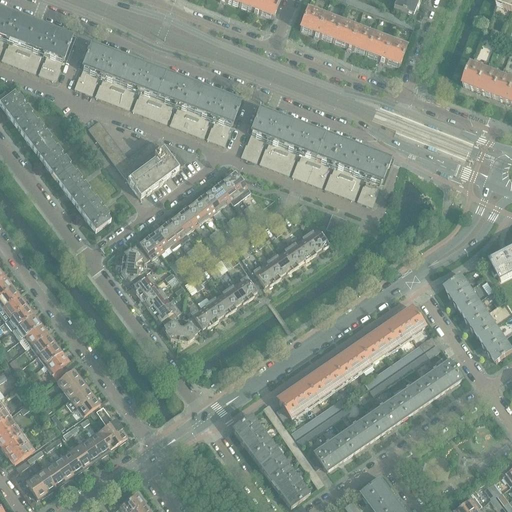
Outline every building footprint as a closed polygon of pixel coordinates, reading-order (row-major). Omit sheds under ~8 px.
[(215,0),(239,9),(242,0),(215,0)] [(280,2),(273,0),(242,0),(239,9),(273,22),(280,2)] [(364,12),(366,6),(350,0),(348,5),(364,12)] [(412,19),(419,0),(397,0),(393,11),(412,19)] [(511,0),(498,0),(496,7),(511,13),(511,0)] [(381,18),(383,13),(366,6),(364,12),(381,18)] [(7,43),(16,20),(0,13),(0,49),(1,50),(4,41),(7,43)] [(340,25),(307,13),(299,32),(333,45),(340,25)] [(397,25),(399,19),(383,13),(381,18),(397,25)] [(414,31),(416,26),(399,19),(397,25),(414,31)] [(23,58),(34,27),(16,20),(7,43),(10,44),(7,52),(12,54),(17,56),(23,58)] [(366,58),(373,38),(340,25),(333,45),(366,58)] [(45,57),(53,34),(34,27),(23,58),(28,60),(34,62),(38,64),(42,56),(45,57)] [(72,42),(53,34),(45,57),(47,58),(44,66),(49,68),(58,72),(62,63),(63,64),(69,48),(72,42)] [(406,51),(405,50),(373,38),(366,58),(399,70),(406,51)] [(101,78),(109,56),(91,49),(82,71),(83,72),(80,80),(84,82),(90,84),(95,86),(98,77),(101,78)] [(12,68),(17,56),(12,54),(10,58),(8,61),(7,66),(12,68)] [(18,70),(23,58),(17,56),(12,68),(18,70)] [(116,94),(128,63),(109,56),(101,78),(103,79),(100,88),(105,90),(110,92),(116,94)] [(23,72),(28,60),(23,58),(18,70),(23,72)] [(32,66),(34,62),(28,60),(23,72),(29,74),(30,70),(32,66)] [(138,93),(147,70),(128,63),(116,94),(121,96),(127,98),(132,100),(135,91),(138,93)] [(60,72),(58,72),(49,68),(47,72),(46,76),(44,80),(52,83),(53,83),(55,83),(56,82),(57,81),(60,72)] [(501,79),(482,72),(472,68),(467,79),(464,78),(461,86),(463,87),(462,88),(476,93),(476,94),(480,96),(480,95),(493,100),(501,79)] [(154,108),(166,77),(147,70),(138,93),(141,94),(138,102),(142,104),(148,106),(154,108)] [(176,107),(184,85),(166,77),(154,108),(159,110),(165,113),(169,114),(170,114),(173,106),(176,107)] [(511,83),(501,79),(493,100),(506,105),(505,106),(509,107),(509,106),(511,107),(511,83)] [(84,82),(80,80),(79,80),(74,91),(80,94),(84,82)] [(87,92),(88,88),(90,84),(84,82),(80,94),(85,96),(87,92)] [(203,92),(184,85),(176,107),(178,108),(175,116),(180,118),(185,120),(191,123),(203,92)] [(106,104),(110,92),(105,90),(103,94),(102,97),(100,102),(106,104)] [(111,106),(116,94),(110,92),(106,104),(111,106)] [(212,121),(221,99),(203,92),(191,123),(196,125),(202,127),(207,129),(210,120),(212,121)] [(117,108),(121,96),(116,94),(111,106),(117,108)] [(34,122),(23,107),(14,96),(7,100),(5,97),(0,99),(0,104),(1,106),(0,106),(0,108),(19,133),(34,122)] [(125,102),(127,98),(121,96),(117,108),(122,110),(124,106),(125,102)] [(240,106),(221,99),(212,121),(215,122),(212,131),(217,133),(222,135),(227,136),(230,128),(231,128),(240,106)] [(143,118),(148,106),(142,104),(141,108),(139,112),(138,116),(143,118)] [(149,120),(154,108),(148,106),(143,118),(149,120)] [(154,122),(159,110),(154,108),(149,120),(154,122)] [(163,116),(165,113),(159,110),(154,122),(160,124),(161,120),(163,116)] [(267,142),(275,120),(259,113),(250,136),(251,136),(247,148),(245,148),(241,160),(251,164),(252,160),(254,156),(255,152),(260,154),(262,150),(260,150),(264,141),(267,142)] [(180,132),(185,120),(180,118),(178,122),(177,126),(175,130),(180,132)] [(186,134),(191,123),(185,120),(180,132),(186,134)] [(278,160),(292,126),(275,120),(267,142),(270,143),(266,152),(265,152),(264,155),(269,157),(274,159),(278,160)] [(53,147),(42,132),(34,122),(19,133),(38,158),(53,147)] [(191,137),(196,125),(191,123),(186,134),(191,137)] [(87,132),(91,137),(102,129),(98,124),(87,132)] [(200,131),(202,127),(196,125),(191,137),(197,139),(199,135),(200,131)] [(299,155),(308,132),(292,126),(278,160),(283,162),(288,164),(293,166),(294,163),(293,163),(297,153),(299,155)] [(106,133),(102,129),(91,137),(94,142),(106,133)] [(311,173),(324,138),(308,132),(299,155),(302,156),(299,165),(298,164),(296,167),(301,169),(306,171),(311,173)] [(109,138),(106,133),(94,142),(98,146),(109,138)] [(218,147),(222,135),(217,133),(215,136),(214,140),(212,144),(218,147)] [(228,137),(227,136),(222,135),(218,147),(223,149),(228,137)] [(113,143),(109,138),(98,146),(101,151),(113,143)] [(329,166),(332,167),(341,145),(324,138),(311,173),(316,175),(321,177),(326,178),(327,176),(326,175),(329,166)] [(116,147),(113,143),(101,151),(105,156),(116,147)] [(150,144),(146,147),(154,159),(159,155),(150,144)] [(344,185),(357,151),(341,145),(332,167),(335,168),(331,177),(330,177),(329,180),(334,182),(339,183),(344,185)] [(72,173),(61,158),(53,147),(38,158),(57,184),(72,173)] [(120,152),(116,147),(105,156),(108,161),(120,152)] [(149,162),(154,159),(146,147),(141,151),(149,162)] [(145,166),(149,162),(141,151),(136,154),(145,166)] [(365,180),(373,157),(357,151),(344,185),(349,187),(353,189),(358,191),(359,188),(358,188),(362,178),(365,180)] [(108,161),(112,165),(123,157),(120,152),(108,161)] [(162,152),(159,155),(154,159),(149,162),(145,166),(140,169),(135,173),(127,161),(115,170),(124,181),(125,181),(127,184),(126,185),(139,202),(140,201),(152,192),(153,192),(152,191),(164,182),(165,183),(165,182),(177,173),(177,174),(178,173),(177,171),(169,161),(165,155),(162,152)] [(140,169),(145,166),(136,154),(131,158),(140,169)] [(177,171),(184,166),(176,155),(169,161),(177,171)] [(127,161),(123,157),(112,165),(115,170),(127,161)] [(269,171),(274,159),(269,157),(267,161),(266,165),(264,169),(269,171)] [(390,163),(373,157),(365,180),(368,181),(364,190),(363,189),(362,192),(367,194),(371,196),(366,208),(371,210),(376,198),(375,197),(379,185),(381,186),(390,163)] [(135,173),(140,169),(131,158),(127,161),(135,173)] [(274,172),(278,160),(274,159),(269,171),(274,172)] [(279,174),(283,162),(278,160),(274,172),(279,174)] [(287,168),(288,164),(283,162),(279,174),(284,176),(285,172),(287,168)] [(301,183),(306,171),(301,169),(300,173),(298,177),(297,181),(301,183)] [(306,185),(311,173),(306,171),(301,183),(306,185)] [(91,198),(80,183),(72,173),(57,184),(76,210),(91,198)] [(311,187),(316,175),(311,173),(306,185),(311,187)] [(250,195),(245,188),(235,174),(229,179),(230,180),(227,182),(241,202),(250,195)] [(318,185),(319,181),(321,177),(316,175),(311,187),(316,189),(318,185)] [(233,208),(241,202),(227,182),(224,185),(223,183),(217,187),(230,204),(233,208)] [(334,196),(339,183),(334,182),(332,186),(331,190),(329,194),(334,196)] [(339,197),(344,185),(339,183),(334,196),(339,197)] [(344,199),(349,187),(344,185),(339,197),(344,199)] [(221,211),(230,204),(217,187),(212,192),(213,193),(210,195),(221,211)] [(352,193),(353,189),(349,187),(344,199),(349,201),(350,197),(352,193)] [(366,208),(371,196),(367,194),(365,198),(363,202),(362,206),(366,208)] [(213,217),(221,211),(210,195),(207,198),(205,196),(200,200),(213,217)] [(110,224),(99,209),(91,198),(76,210),(95,235),(110,224)] [(204,224),(213,217),(200,200),(194,204),(195,206),(192,208),(204,224)] [(252,216),(256,213),(251,206),(247,209),(252,216)] [(303,207),(296,212),(302,222),(310,216),(303,207)] [(195,230),(204,224),(192,208),(189,211),(188,209),(183,213),(195,230)] [(249,219),(252,216),(247,209),(243,212),(249,219)] [(187,237),(195,230),(183,213),(177,218),(178,219),(175,221),(187,237)] [(299,224),(302,222),(297,215),(294,217),(299,224)] [(295,227),(299,224),(294,217),(290,220),(295,227)] [(331,217),(325,232),(340,238),(345,223),(331,217)] [(235,229),(239,226),(233,219),(230,222),(235,229)] [(171,222),(165,226),(181,247),(190,241),(187,237),(175,221),(172,224),(171,222)] [(231,232),(235,229),(230,222),(226,225),(231,232)] [(181,247),(165,226),(160,231),(161,232),(158,234),(169,250),(172,253),(181,247)] [(281,236),(284,234),(279,227),(276,229),(281,236)] [(277,239),(281,236),(276,229),(272,232),(277,239)] [(323,253),(329,249),(317,231),(308,237),(318,253),(322,251),(323,253)] [(218,242),(221,239),(216,232),(212,235),(218,242)] [(161,256),(169,250),(158,234),(154,237),(153,235),(148,239),(161,256)] [(214,245),(218,242),(212,235),(209,238),(214,245)] [(315,256),(318,253),(308,237),(299,244),(311,261),(316,257),(315,256)] [(151,263),(161,256),(148,239),(142,244),(143,245),(140,248),(141,249),(138,251),(148,263),(150,262),(151,263)] [(263,248),(267,246),(262,239),(258,241),(263,248)] [(259,251),(263,248),(258,241),(254,244),(259,251)] [(305,265),(311,261),(299,244),(290,250),(297,260),(301,266),(304,263),(305,265)] [(200,255),(204,252),(198,245),(195,248),(200,255)] [(196,258),(200,255),(195,248),(191,251),(196,258)] [(301,266),(297,260),(290,250),(281,256),(284,260),(293,273),(298,269),(297,268),(301,266)] [(144,266),(148,263),(138,251),(136,253),(135,251),(131,254),(130,253),(123,258),(122,266),(144,270),(144,266)] [(245,261),(249,258),(244,251),(240,254),(245,261)] [(511,277),(511,252),(488,265),(494,276),(497,275),(501,283),(511,277)] [(293,273),(284,260),(281,256),(272,262),(283,278),(286,276),(287,277),(293,273)] [(183,268),(186,265),(181,258),(178,261),(183,268)] [(236,267),(236,266),(231,260),(228,262),(233,269),(236,267)] [(179,271),(183,268),(178,261),(174,264),(179,271)] [(280,280),(283,278),(272,262),(263,268),(275,285),(281,281),(280,280)] [(143,273),(144,270),(122,266),(121,275),(126,282),(127,281),(130,284),(131,283),(134,286),(146,277),(143,273)] [(269,289),(275,285),(263,268),(254,274),(265,290),(268,288),(269,289)] [(218,279),(222,276),(217,269),(214,272),(218,279)] [(215,281),(218,279),(214,272),(210,274),(215,281)] [(167,284),(174,279),(171,276),(165,281),(167,284)] [(149,278),(148,279),(146,277),(134,286),(135,289),(134,290),(137,293),(135,294),(139,300),(156,287),(149,278)] [(479,303),(470,290),(462,278),(461,279),(462,279),(446,290),(445,290),(462,315),(479,303)] [(253,298),(257,296),(246,280),(236,286),(248,304),(254,300),(253,298)] [(5,281),(0,284),(0,298),(11,290),(11,289),(11,287),(8,284),(7,284),(5,281)] [(201,291),(204,289),(199,281),(196,284),(201,291)] [(197,294),(201,291),(196,284),(192,287),(197,294)] [(243,307),(248,304),(236,286),(228,292),(238,308),(242,306),(243,307)] [(147,308),(163,296),(156,287),(139,300),(143,305),(145,304),(147,308)] [(178,298),(184,293),(182,289),(175,295),(178,298)] [(0,313),(19,300),(18,299),(16,296),(16,294),(13,291),(12,291),(11,290),(0,298),(0,313)] [(235,310),(238,308),(228,292),(219,298),(230,316),(236,312),(235,310)] [(152,317),(169,305),(163,296),(147,308),(150,311),(148,312),(152,317)] [(225,320),(230,316),(219,298),(210,304),(221,320),(224,318),(225,320)] [(19,300),(0,313),(0,318),(4,316),(8,321),(25,309),(25,308),(25,306),(22,303),(21,302),(19,300)] [(169,305),(152,317),(156,323),(158,322),(161,325),(162,324),(164,327),(177,317),(180,315),(172,303),(169,305)] [(495,326),(487,314),(479,303),(462,315),(478,338),(495,326)] [(217,323),(221,320),(210,304),(201,311),(213,328),(218,324),(217,323)] [(8,321),(4,324),(12,335),(14,333),(16,332),(33,319),(29,314),(30,313),(27,310),(26,309),(25,309),(8,321)] [(425,330),(411,310),(384,329),(397,349),(425,330)] [(207,332),(213,328),(201,311),(192,317),(193,318),(190,320),(198,333),(201,331),(202,333),(206,330),(207,332)] [(182,322),(180,321),(177,317),(164,327),(166,329),(164,330),(167,334),(165,335),(170,342),(178,344),(182,322)] [(14,333),(12,335),(19,344),(23,341),(40,328),(39,327),(39,326),(37,322),(35,322),(33,319),(16,332),(14,333)] [(196,335),(198,333),(190,320),(187,323),(182,322),(178,344),(187,345),(194,341),(193,339),(197,337),(196,335)] [(511,350),(495,326),(478,338),(497,366),(498,365),(497,365),(511,354),(511,350)] [(23,341),(19,344),(26,353),(30,350),(34,348),(47,338),(44,334),(44,332),(42,329),(40,329),(40,328),(23,341)] [(370,368),(397,349),(384,329),(356,348),(370,368)] [(34,348),(30,350),(33,354),(37,360),(54,347),(53,346),(53,344),(51,341),(49,341),(47,338),(34,348)] [(431,340),(420,349),(423,354),(435,346),(431,340)] [(54,347),(37,360),(42,366),(44,369),(61,356),(58,353),(59,351),(56,348),(55,348),(54,347)] [(370,368),(356,348),(331,365),(344,385),(370,368)] [(437,348),(425,356),(429,361),(440,353),(437,348)] [(407,364),(423,354),(420,349),(404,359),(407,364)] [(8,354),(3,357),(8,363),(12,360),(8,354)] [(44,369),(35,376),(37,379),(47,371),(52,378),(53,379),(49,382),(51,384),(55,382),(55,383),(64,376),(65,376),(61,371),(68,365),(67,365),(68,363),(65,360),(63,359),(61,356),(44,369)] [(412,372),(426,363),(429,361),(425,356),(409,367),(412,372)] [(394,373),(407,364),(404,359),(391,368),(394,373)] [(14,362),(8,367),(15,377),(21,372),(14,362)] [(344,385),(331,365),(304,384),(317,404),(344,385)] [(461,383),(448,365),(421,384),(433,402),(461,383)] [(399,381),(412,372),(409,367),(396,376),(399,381)] [(380,383),(394,373),(391,368),(377,378),(380,383)] [(66,378),(57,385),(63,394),(81,381),(77,376),(74,373),(74,372),(66,378)] [(385,390),(399,381),(396,376),(382,385),(385,390)] [(368,392),(380,383),(377,378),(364,387),(368,392)] [(81,381),(63,394),(70,402),(87,390),(84,386),(85,386),(81,381)] [(290,422),(317,404),(304,384),(277,402),(283,411),(290,422)] [(433,402),(421,384),(394,402),(406,420),(433,402)] [(373,399),(385,390),(382,385),(369,394),(373,399)] [(20,388),(15,392),(21,400),(26,396),(20,388)] [(70,402),(65,406),(72,414),(76,411),(94,398),(90,393),(89,393),(87,390),(70,402)] [(94,398),(76,411),(83,420),(89,416),(92,414),(98,409),(100,407),(97,404),(98,403),(94,398)] [(43,409),(47,406),(42,400),(38,403),(43,409)] [(406,420),(394,402),(368,420),(380,438),(406,420)] [(328,419),(344,408),(342,404),(340,403),(324,414),(328,419)] [(30,406),(20,413),(23,417),(32,410),(30,406)] [(48,416),(52,413),(47,406),(43,409),(48,416)] [(0,427),(9,421),(9,420),(0,407),(0,427)] [(98,409),(92,414),(94,416),(96,415),(98,419),(106,430),(119,448),(124,444),(127,441),(119,428),(116,429),(113,425),(103,411),(100,413),(98,409)] [(278,422),(268,409),(263,413),(272,426),(278,422)] [(333,426),(345,418),(349,415),(346,410),(329,422),(333,426)] [(284,426),(290,422),(283,411),(276,415),(284,426)] [(92,414),(89,416),(91,418),(94,422),(98,419),(96,415),(94,416),(92,414)] [(314,428),(328,419),(324,414),(311,423),(314,428)] [(56,426),(60,424),(55,417),(51,420),(56,426)] [(270,447),(251,421),(250,420),(243,426),(242,426),(240,427),(241,428),(233,433),(252,460),(270,447)] [(353,456),(380,438),(368,420),(341,439),(353,456)] [(9,421),(0,427),(0,447),(2,451),(21,437),(9,421)] [(83,429),(90,425),(87,421),(80,426),(83,429)] [(287,435),(278,422),(272,426),(281,439),(287,435)] [(319,435),(333,426),(329,422),(316,431),(319,435)] [(295,441),(314,428),(311,423),(291,436),(295,441)] [(61,433),(65,430),(60,424),(56,426),(61,433)] [(72,437),(79,432),(76,429),(69,433),(72,437)] [(106,430),(97,436),(109,453),(113,451),(113,452),(119,448),(106,430)] [(319,435),(316,431),(297,444),(300,449),(319,435)] [(65,442),(72,437),(69,433),(63,438),(65,442)] [(296,448),(287,435),(281,439),(290,452),(296,448)] [(97,436),(88,442),(101,460),(106,456),(109,453),(97,436)] [(21,437),(2,451),(5,455),(4,456),(7,460),(8,459),(12,464),(14,467),(31,456),(31,455),(33,454),(31,451),(21,437)] [(353,456),(341,439),(314,457),(322,468),(326,475),(353,456)] [(54,449),(61,445),(58,441),(51,446),(54,449)] [(88,442),(80,448),(91,466),(95,463),(96,464),(101,460),(88,442)] [(54,449),(51,446),(45,450),(47,454),(54,449)] [(289,473),(272,450),(270,447),(252,460),(271,485),(289,473)] [(80,448),(71,454),(83,472),(88,469),(88,468),(91,466),(80,448)] [(305,461),(296,448),(290,452),(299,465),(305,461)] [(36,461),(43,457),(41,453),(34,458),(36,461)] [(71,454),(62,460),(64,463),(73,478),(77,475),(78,476),(83,472),(71,454)] [(316,472),(322,468),(314,457),(308,461),(316,472)] [(30,466),(36,461),(34,458),(27,462),(30,466)] [(62,460),(53,467),(64,483),(65,485),(71,481),(70,480),(73,478),(64,463),(62,460)] [(314,474),(305,461),(299,465),(308,478),(314,474)] [(19,475),(29,468),(25,464),(16,470),(19,475)] [(511,466),(501,475),(504,479),(503,480),(510,489),(511,487),(511,466)] [(53,467),(44,473),(56,490),(59,488),(60,488),(65,485),(64,483),(53,467)] [(44,473),(35,479),(47,497),(53,493),(52,492),(56,490),(44,473)] [(308,498),(289,473),(271,485),(290,511),(298,506),(300,504),(308,498)] [(323,487),(314,474),(308,478),(318,491),(323,487)] [(35,479),(26,485),(38,502),(42,500),(47,497),(35,479)] [(403,511),(396,502),(395,501),(396,500),(393,496),(392,497),(381,482),(362,496),(373,511),(403,511)] [(499,495),(492,485),(490,482),(486,485),(488,488),(495,498),(496,498),(497,499),(501,495),(501,494),(499,495)] [(494,498),(495,498),(488,488),(483,492),(490,501),(489,502),(489,503),(494,500),(494,499),(494,498)] [(503,508),(508,504),(501,495),(497,499),(503,508)] [(472,503),(473,502),(470,497),(459,505),(463,509),(459,511),(477,511),(478,511),(472,503)] [(136,511),(143,507),(141,504),(141,503),(139,500),(137,499),(136,498),(126,506),(124,506),(121,508),(121,510),(118,511),(117,511),(136,511)] [(495,511),(496,511),(501,509),(494,500),(489,503),(495,511)]
